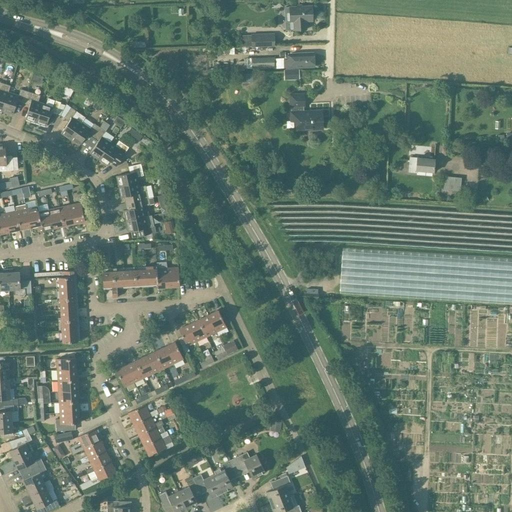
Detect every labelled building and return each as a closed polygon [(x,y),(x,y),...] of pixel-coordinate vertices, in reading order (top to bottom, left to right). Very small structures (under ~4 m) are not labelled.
[(312,21),(312,6),(289,7),(290,22),(293,22),(294,30),(306,30),(306,21),(312,21)] [(274,46),(274,35),(252,35),(252,47),(274,46)] [(284,68),(314,66),(314,53),(291,54),(290,54),(290,60),(287,60),(284,60),(284,68)] [(274,67),(274,68),(284,68),(284,60),(284,59),(274,59),(274,58),(244,59),(244,68),(274,67)] [(299,70),(285,70),(285,79),(299,79),(299,70)] [(0,110),(2,111),(8,92),(10,86),(0,82),(0,110)] [(8,92),(2,111),(13,115),(17,101),(23,103),(27,91),(21,89),(19,96),(8,92)] [(27,91),(23,103),(30,105),(25,119),(36,122),(42,103),(38,102),(40,96),(27,91)] [(291,108),(291,112),(291,121),(296,121),(296,125),(296,130),(323,129),(322,111),(304,112),(304,107),(305,107),(304,93),(289,94),(289,108),(291,108)] [(61,102),(54,100),(48,98),(46,105),(42,103),(36,122),(46,126),(51,112),(57,114),(61,102)] [(69,121),(61,133),(70,139),(81,123),(85,117),(76,111),(71,107),(64,118),(69,121)] [(113,122),(121,126),(124,120),(116,116),(113,122)] [(98,141),(90,153),(99,159),(110,143),(114,137),(105,131),(110,125),(104,121),(100,127),(100,128),(92,138),(98,141)] [(81,123),(70,139),(79,146),(87,134),(92,138),(100,128),(94,123),(90,129),(81,123)] [(110,143),(99,159),(108,166),(110,162),(116,166),(121,159),(125,153),(129,147),(119,141),(115,146),(110,143)] [(5,144),(0,144),(0,171),(13,170),(12,158),(6,158),(5,144)] [(416,173),(416,170),(433,172),(434,160),(410,157),(408,172),(416,173)] [(128,167),(130,173),(116,176),(118,187),(138,183),(136,177),(143,175),(141,164),(128,167)] [(19,185),(26,184),(24,176),(17,177),(19,185)] [(461,178),(444,176),(443,190),(460,192),(461,178)] [(7,183),(8,188),(19,185),(17,177),(10,179),(11,182),(7,183)] [(320,189),(320,178),(310,178),(310,188),(312,188),(312,191),(317,191),(317,189),(320,189)] [(126,203),(148,198),(145,186),(139,187),(138,183),(118,187),(121,198),(125,197),(126,203)] [(66,190),(65,185),(59,187),(61,197),(68,195),(67,190),(66,190)] [(21,188),(23,193),(24,198),(31,197),(28,186),(21,188)] [(83,213),(90,212),(86,195),(78,197),(80,203),(69,205),(74,224),(84,221),(83,213)] [(127,209),(124,210),(126,221),(145,217),(143,206),(150,205),(148,198),(126,203),(127,209)] [(25,204),(15,207),(16,211),(20,230),(30,227),(26,208),(25,204)] [(59,207),(63,226),(74,224),(69,205),(59,207)] [(30,227),(41,225),(38,212),(37,206),(26,208),(30,227)] [(48,210),(53,228),(63,226),(59,207),(48,210)] [(53,228),(48,210),(38,212),(41,225),(42,231),(53,228)] [(5,213),(9,232),(20,230),(16,211),(5,213)] [(0,233),(9,232),(5,213),(0,214),(0,233)] [(145,217),(126,221),(128,232),(132,231),(133,238),(144,235),(156,232),(152,216),(145,217)] [(178,267),(167,268),(168,287),(179,287),(178,267)] [(157,288),(168,287),(167,268),(156,269),(157,284),(157,288)] [(12,269),(8,270),(9,290),(15,289),(15,295),(25,295),(25,294),(31,293),(30,280),(19,281),(19,272),(12,272),(12,269)] [(157,284),(156,269),(102,272),(103,287),(111,286),(112,297),(117,297),(117,286),(157,284)] [(0,290),(9,290),(8,270),(3,270),(3,273),(0,272),(0,290)] [(69,271),(64,271),(65,277),(62,277),(58,277),(62,343),(78,342),(74,271),(69,271)] [(208,315),(216,332),(226,327),(218,310),(208,315)] [(198,320),(206,337),(216,332),(208,315),(198,320)] [(188,324),(197,341),(206,337),(198,320),(188,324)] [(197,341),(188,324),(179,329),(182,336),(178,338),(185,353),(189,351),(187,346),(197,341)] [(165,347),(173,364),(183,359),(175,342),(165,347)] [(237,351),(234,347),(229,350),(227,346),(224,348),(225,351),(227,356),(234,353),(237,351)] [(155,351),(163,368),(173,364),(165,347),(155,351)] [(227,356),(225,351),(223,347),(217,350),(222,359),(227,356)] [(145,356),(154,373),(163,368),(155,351),(145,356)] [(206,360),(208,365),(214,362),(211,354),(204,357),(206,360)] [(25,366),(34,365),(34,355),(25,355),(25,366)] [(136,360),(144,378),(154,373),(145,356),(136,360)] [(57,370),(76,369),(75,358),(56,359),(57,370)] [(126,365),(134,382),(144,378),(136,360),(126,365)] [(0,379),(9,378),(8,369),(12,368),(11,362),(0,362),(0,379)] [(134,382),(126,365),(116,370),(124,387),(134,382)] [(57,381),(77,380),(76,369),(57,370),(57,381)] [(9,378),(0,379),(0,389),(10,389),(9,378)] [(77,380),(57,381),(58,392),(77,390),(77,380)] [(10,389),(0,389),(0,405),(18,405),(17,398),(10,399),(10,389)] [(77,390),(58,392),(59,402),(78,401),(77,390)] [(78,401),(59,402),(60,413),(79,412),(78,401)] [(43,403),(38,404),(38,406),(35,406),(36,415),(44,414),(43,403)] [(0,422),(12,422),(19,421),(18,411),(18,405),(0,405),(0,422)] [(150,416),(151,417),(158,414),(156,409),(149,413),(145,405),(128,413),(133,424),(150,416)] [(76,430),(75,423),(79,423),(79,412),(60,413),(60,419),(56,419),(57,431),(76,430)] [(155,426),(156,428),(162,425),(163,424),(161,420),(154,424),(151,417),(150,416),(133,424),(138,435),(155,426)] [(270,420),(269,430),(278,431),(279,421),(270,420)] [(13,432),(12,422),(0,422),(0,433),(3,433),(4,436),(13,435),(13,432)] [(155,426),(138,435),(144,446),(161,437),(161,439),(169,435),(167,431),(165,432),(162,425),(156,428),(155,426)] [(74,446),(70,448),(73,454),(84,449),(83,448),(101,439),(95,428),(78,437),(81,442),(74,446)] [(56,443),(73,439),(71,432),(54,436),(56,443)] [(28,444),(26,444),(25,443),(32,440),(29,434),(25,437),(25,436),(9,442),(12,449),(9,451),(14,460),(30,452),(31,450),(28,444)] [(161,437),(144,446),(149,457),(166,449),(166,450),(174,446),(172,442),(165,445),(161,439),(161,437)] [(101,439),(83,448),(84,449),(87,456),(80,459),(82,463),(89,460),(89,459),(106,450),(101,439)] [(52,448),(59,458),(63,456),(56,445),(52,448)] [(89,459),(89,460),(92,467),(85,470),(87,474),(88,474),(94,471),(94,469),(111,461),(106,450),(89,459)] [(30,452),(14,460),(18,470),(21,475),(37,467),(39,466),(43,464),(41,458),(34,462),(30,452)] [(247,452),(240,455),(229,461),(237,477),(249,471),(253,478),(265,472),(256,454),(250,457),(247,452)] [(91,481),(92,485),(100,481),(100,480),(116,472),(111,461),(94,469),(94,471),(88,474),(91,480),(90,480),(91,481)] [(214,475),(222,493),(233,488),(230,481),(237,477),(229,461),(221,464),(224,470),(214,475)] [(44,482),(40,473),(46,470),(43,464),(39,466),(37,467),(21,475),(24,480),(23,481),(28,490),(44,482)] [(270,482),(273,489),(266,492),(270,503),(289,496),(285,485),(290,483),(286,472),(279,475),(280,478),(270,482)] [(193,478),(201,494),(208,491),(212,498),(222,493),(214,475),(204,480),(201,474),(193,478)] [(148,479),(152,488),(160,484),(155,475),(148,479)] [(178,492),(187,510),(198,504),(195,497),(201,494),(193,478),(186,481),(189,487),(178,492)] [(30,495),(21,499),(23,503),(48,492),(48,491),(54,489),(49,480),(44,482),(28,490),(30,495)] [(90,480),(80,485),(82,490),(92,485),(91,481),(90,480)] [(32,499),(23,503),(25,508),(34,503),(37,509),(32,511),(33,511),(47,511),(60,506),(57,499),(53,489),(48,491),(48,492),(32,499)] [(166,511),(173,508),(175,511),(181,511),(187,510),(178,492),(168,496),(166,491),(158,495),(166,511)] [(281,511),(301,511),(298,505),(297,505),(293,494),(289,496),(270,503),(273,511),(280,511),(282,511),(281,511)] [(107,501),(107,507),(107,511),(131,511),(132,507),(119,507),(119,501),(107,501)]
